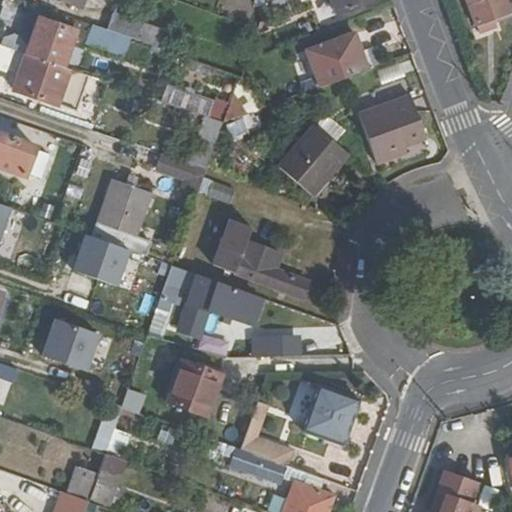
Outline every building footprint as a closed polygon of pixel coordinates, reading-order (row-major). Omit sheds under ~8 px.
[(378,6),(375,0),(336,0),(344,18),(378,6)] [(469,0),(481,29),(493,25),(493,22),(498,20),(497,16),(511,9),(508,0),(469,0)] [(116,13),(111,28),(146,40),(151,25),(116,13)] [(43,16),(30,52),(64,65),(78,29),(43,16)] [(111,28),(98,23),(91,42),(140,59),(147,41),(146,40),(111,28)] [(147,41),(188,56),(193,41),(151,25),(146,40),(147,41)] [(324,86),(371,69),(357,35),(311,53),(324,86)] [(30,52),(19,48),(13,65),(23,69),(16,87),(79,110),(93,75),(64,65),(30,52)] [(226,119),(240,120),(243,99),(228,97),(226,119)] [(431,139),(415,97),(364,115),(382,164),(411,153),(409,147),(431,139)] [(210,170),(226,122),(210,117),(194,165),(195,165),(210,170)] [(40,137),(4,124),(0,133),(0,164),(26,174),(40,137)] [(318,193),(353,153),(320,126),(285,167),(318,193)] [(162,166),(190,177),(195,165),(194,165),(166,155),(162,166)] [(201,194),(210,170),(195,165),(190,177),(186,188),(201,194)] [(157,194),(115,178),(98,221),(140,236),(157,194)] [(233,205),(239,190),(216,182),(211,197),(233,205)] [(50,201),(44,217),(58,222),(63,205),(50,201)] [(217,264),(305,296),(311,280),(281,268),(286,251),(250,238),(255,225),(233,217),(217,264)] [(84,235),(71,273),(117,289),(130,251),(84,235)] [(175,266),(171,278),(195,288),(179,329),(200,337),(210,310),(251,325),(260,298),(175,266)] [(316,331),(322,317),(293,306),(287,321),(316,331)] [(96,336),(55,322),(43,355),(84,369),(96,336)] [(298,331),(250,332),(251,358),(299,356),(298,331)] [(0,377),(15,382),(20,367),(0,359),(0,377)] [(224,374),(185,359),(169,399),(208,414),(224,374)] [(363,399),(320,384),(303,429),(346,445),(363,399)] [(80,446),(52,435),(48,446),(77,457),(80,446)] [(99,480),(107,484),(118,455),(110,452),(102,472),(99,480)] [(313,473),(258,454),(254,465),(299,482),(288,511),(328,511),(335,495),(308,485),(313,473)] [(71,493),(92,500),(99,480),(102,472),(81,464),(71,493)] [(99,480),(92,500),(100,503),(107,484),(99,480)] [(499,511),(511,511),(511,482),(511,481),(494,485),(499,511)] [(478,511),(480,507),(450,497),(444,511),(478,511)] [(100,503),(92,500),(87,511),(98,511),(102,503),(100,503)]
